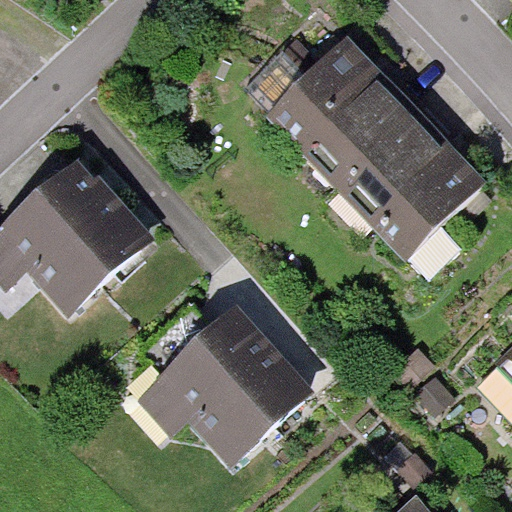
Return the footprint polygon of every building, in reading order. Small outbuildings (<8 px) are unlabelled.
[(407,130),(338,57),(263,128),(295,161),(305,151),(342,190),(407,130)] [(478,204),(407,130),(342,190),(381,231),(371,241),(403,274),(478,204)] [(136,264),(70,187),(0,245),(0,252),(63,326),(136,264)] [(206,355),(183,328),(142,364),(195,425),(187,431),(228,477),(301,413),(247,351),(239,358),(223,340),(206,355)] [(511,357),(498,371),(511,385),(511,357)]
